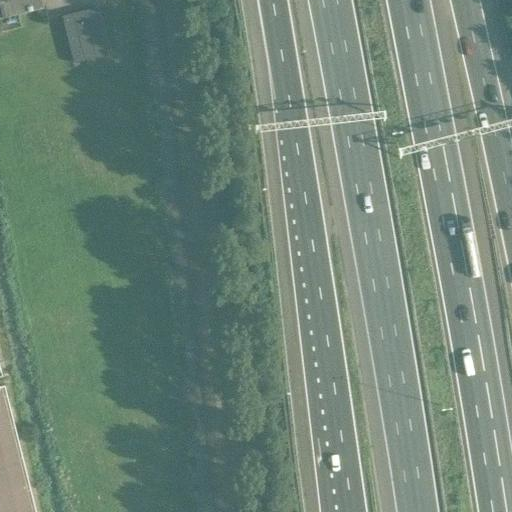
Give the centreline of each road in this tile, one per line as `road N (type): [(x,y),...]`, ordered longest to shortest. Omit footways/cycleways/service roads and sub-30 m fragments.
road 1 (motorway): [(496,511),(406,0)]
road 2 (motorway): [(328,0),(415,511)]
road 3 (motorway): [(270,0),(349,511)]
road 4 (motorway): [(511,219),(463,0)]
